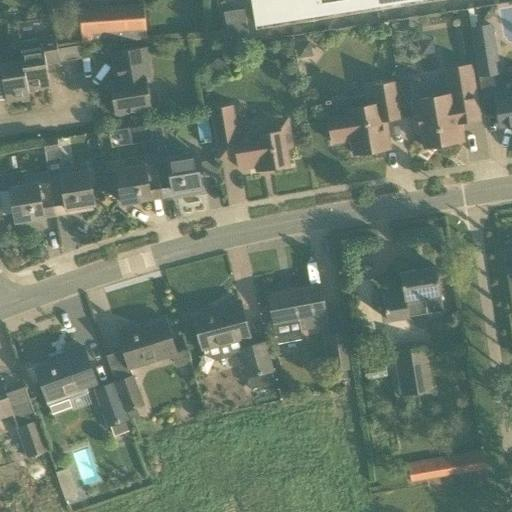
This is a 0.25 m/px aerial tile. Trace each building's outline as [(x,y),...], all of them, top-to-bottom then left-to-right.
[(255,26),(419,0),(256,0),(260,23),(254,24),(255,26)] [(143,5),(80,10),(82,43),(146,39),(143,5)] [(480,7),(482,21),(490,20),(494,13),(493,5),(480,7)] [(228,37),(249,34),(244,9),(224,12),(228,37)] [(479,76),(480,76),(491,74),(499,73),(499,72),(495,49),(491,25),(472,29),(476,52),(479,76)] [(476,52),(472,29),(459,30),(462,54),(476,52)] [(55,35),(42,37),(18,41),(20,54),(27,90),(28,90),(50,87),(46,64),(60,62),(57,49),(55,35)] [(304,57),(311,48),(310,41),(307,42),(306,38),(296,39),(296,44),(295,44),(297,58),(304,57)] [(80,45),(57,49),(60,62),(82,58),(80,45)] [(145,47),(131,50),(112,53),(116,82),(110,82),(115,114),(151,109),(146,79),(150,78),(145,47)] [(27,90),(20,54),(21,62),(0,65),(0,63),(0,79),(3,79),(6,102),(29,98),(28,90),(27,90)] [(230,71),(230,67),(220,56),(208,67),(215,75),(230,71)] [(479,120),(471,65),(446,69),(450,95),(446,95),(443,93),(431,95),(429,98),(412,101),(417,133),(421,132),(424,147),(463,141),(460,122),(479,120)] [(395,83),(372,87),(375,105),(346,110),(347,117),(329,120),(332,144),(351,140),(354,155),(389,148),(384,120),(399,118),(400,118),(395,83)] [(511,96),(495,99),(500,127),(511,125),(511,96)] [(212,111),(214,126),(218,145),(219,158),(237,155),(239,169),(256,166),(257,171),(289,165),(286,148),(292,147),(287,119),(272,121),(274,133),(257,136),(257,132),(236,136),(232,107),(212,111)] [(207,117),(196,119),(200,144),(211,143),(207,117)] [(153,124),(154,132),(168,130),(166,122),(153,124)] [(43,140),(48,173),(55,215),(68,213),(68,209),(77,207),(78,211),(93,209),(93,205),(94,205),(88,171),(75,173),(74,168),(62,170),(57,138),(43,140)] [(161,197),(175,195),(174,191),(184,190),(184,194),(201,191),(200,187),(201,187),(195,154),(182,156),(181,150),(154,155),(161,197)] [(129,168),(117,170),(123,204),(140,201),(139,197),(149,196),(149,199),(161,197),(154,155),(128,159),(129,168)] [(214,160),(201,162),(204,176),(216,173),(214,160)] [(104,172),(107,190),(116,189),(113,170),(104,172)] [(16,222),(33,219),(32,215),(42,213),(42,217),(55,215),(48,173),(21,177),(22,186),(10,188),(16,222)] [(382,293),(385,313),(387,321),(409,317),(409,316),(443,311),(436,267),(400,273),(403,290),(382,293)] [(300,330),(327,325),(325,313),(320,284),(268,294),(270,305),(261,307),(265,327),(273,326),(274,326),(278,344),(302,339),(300,330)] [(248,337),(249,337),(240,301),(219,306),(220,310),(194,317),(203,350),(204,355),(215,360),(229,357),(239,352),(245,378),(246,377),(271,372),(274,371),(271,358),(269,358),(265,342),(251,346),(248,337)] [(119,335),(124,350),(129,369),(172,356),(176,355),(171,340),(165,321),(145,327),(135,330),(119,335)] [(329,334),(326,335),(334,371),(346,369),(351,368),(344,331),(329,334)] [(97,385),(96,382),(83,347),(62,355),(63,359),(36,368),(47,401),(50,408),(52,414),(72,407),(69,401),(89,393),(87,389),(97,385)] [(433,390),(425,347),(395,352),(403,395),(433,390)] [(271,372),(246,377),(250,389),(274,382),(271,372)] [(134,374),(115,380),(126,412),(129,420),(140,417),(137,408),(145,405),(134,374)] [(0,417),(11,414),(27,458),(48,450),(25,387),(23,387),(24,390),(6,397),(0,379),(0,417)] [(110,426),(124,421),(111,384),(94,390),(108,427),(110,426)] [(124,421),(110,426),(114,437),(128,432),(124,421)] [(411,482),(443,477),(458,474),(455,456),(439,458),(408,464),(411,482)] [(73,482),(60,487),(65,501),(78,497),(73,482)]
